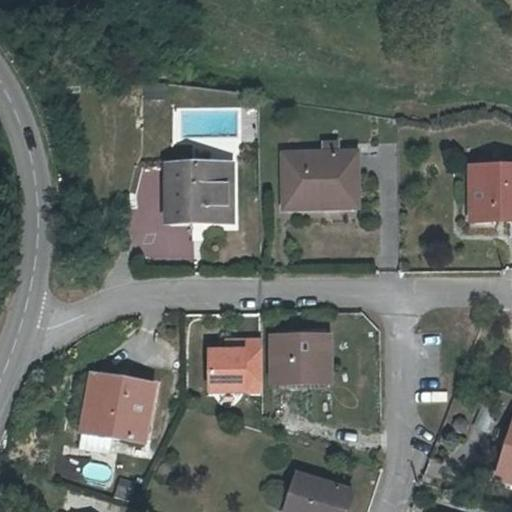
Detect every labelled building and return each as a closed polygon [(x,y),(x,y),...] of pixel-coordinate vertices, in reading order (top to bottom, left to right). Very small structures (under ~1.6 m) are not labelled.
[(361,159),(286,157),(283,209),(359,213),(361,159)] [(511,169),(466,165),(463,221),(511,223),(511,169)] [(229,170),(168,167),(167,226),(225,229),(229,170)] [(246,333),(229,332),(228,342),(246,343),(246,333)] [(262,385),(265,334),(246,333),(246,343),(228,342),(212,341),(210,381),(262,385)] [(329,343),(275,339),(272,380),(327,385),(329,343)] [(150,385),(92,372),(80,426),(139,438),(150,385)] [(501,443),(493,441),(476,483),(511,495),(511,421),(509,421),(501,443)] [(346,511),(354,494),(299,473),(284,511),(346,511)]
